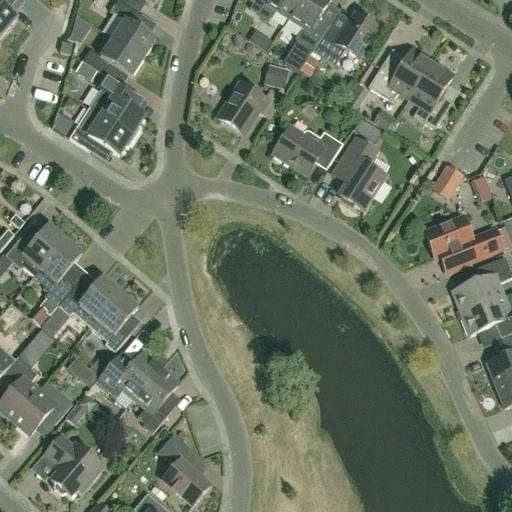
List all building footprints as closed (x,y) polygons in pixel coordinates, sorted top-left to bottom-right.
[(0,0),(0,40),(16,21),(0,7),(0,3),(2,0),(0,0)] [(139,0),(153,9),(158,0),(114,0),(118,2),(125,7),(129,0),(139,0)] [(274,13),(287,22),(301,0),(256,0),(249,11),(268,23),(274,13)] [(296,55),(307,62),(309,58),(311,55),(328,29),(318,22),(331,1),(329,0),(301,0),(287,22),(309,35),(296,55)] [(141,17),(125,7),(118,2),(110,14),(124,23),(112,41),(143,61),(156,43),(134,29),(141,17)] [(328,28),(328,29),(311,55),(324,63),(334,69),(345,53),(358,61),(367,48),(378,31),(354,16),(349,24),(343,33),(341,36),(328,28)] [(82,65),(103,78),(110,66),(131,80),(143,61),(112,41),(107,38),(100,49),(100,52),(104,54),(100,60),(90,53),(82,65)] [(69,57),(72,48),(62,45),(59,55),(69,57)] [(395,78),(381,69),(367,91),(391,106),(398,95),(408,102),(432,65),(411,52),(395,78)] [(317,73),(320,68),(321,66),(309,58),(307,62),(304,65),(300,72),(298,74),(321,89),(327,78),(326,78),(317,73)] [(452,78),(432,65),(408,102),(419,109),(412,119),(434,133),(437,128),(448,111),(436,104),(452,78)] [(143,104),(108,81),(88,112),(99,120),(100,119),(135,141),(140,133),(138,128),(144,119),(136,114),(143,104)] [(92,104),(99,87),(90,84),(84,100),(92,104)] [(264,102),(257,97),(240,86),(217,121),(243,137),(257,115),(268,122),(282,100),(270,93),(264,102)] [(89,155),(95,145),(118,159),(124,150),(129,150),(135,141),(100,119),(99,120),(88,112),(69,142),(89,155)] [(304,135),(302,138),(290,130),(273,156),(306,178),(315,164),(320,163),(329,168),(342,147),(323,135),(319,141),(308,134),(304,135)] [(343,184),(347,186),(339,198),(362,213),(384,179),(366,168),(375,154),(355,141),(339,166),(350,174),(343,184)] [(449,196),(465,173),(447,161),(432,184),(449,196)] [(482,173),(471,181),(483,198),(494,190),(482,173)] [(9,224),(19,232),(24,226),(15,218),(9,224)] [(471,242),(462,220),(424,235),(435,262),(438,261),(444,275),(502,252),(494,233),(471,242)] [(23,271),(33,279),(64,243),(47,229),(30,249),(20,241),(4,259),(19,272),(23,271)] [(7,233),(0,240),(0,242),(6,248),(14,238),(7,233)] [(33,279),(43,289),(42,292),(47,295),(43,299),(56,310),(73,291),(61,281),(80,257),(64,243),(33,279)] [(87,271),(101,259),(93,250),(79,262),(87,271)] [(502,299),(497,286),(511,280),(504,260),(470,274),(474,285),(452,293),(460,316),(502,299)] [(56,310),(57,311),(58,309),(69,319),(72,316),(89,330),(119,295),(101,280),(84,301),(73,291),(56,310)] [(104,348),(114,356),(129,337),(120,330),(136,310),(119,295),(89,330),(106,345),(104,348)] [(469,338),(492,329),(498,344),(511,338),(511,296),(503,300),(502,299),(460,316),(469,338)] [(41,305),(36,321),(47,324),(52,308),(41,305)] [(494,389),(511,381),(511,338),(498,344),(503,359),(485,366),(494,389)] [(0,379),(0,380),(15,363),(0,350),(0,379)] [(121,355),(93,387),(106,398),(108,395),(115,402),(123,393),(134,402),(159,371),(141,356),(133,366),(121,355)] [(0,404),(0,413),(12,424),(38,393),(29,386),(37,377),(17,360),(15,363),(0,380),(12,390),(0,404)] [(159,371),(134,402),(144,411),(136,420),(144,426),(142,428),(151,436),(167,418),(158,410),(178,387),(159,371)] [(511,381),(494,389),(503,411),(511,407),(511,381)] [(55,427),(72,407),(55,393),(48,402),(38,393),(12,424),(29,439),(46,419),(55,427)] [(86,416),(76,408),(65,421),(75,429),(86,416)] [(173,469),(162,483),(192,509),(210,488),(180,463),(189,451),(173,437),(157,455),(173,469)] [(72,449),(60,439),(44,458),(60,472),(50,483),(54,486),(53,491),(61,498),(66,496),(69,499),(76,491),(81,494),(102,469),(75,446),(72,449)] [(164,511),(165,511),(146,496),(133,511),(164,511)]
